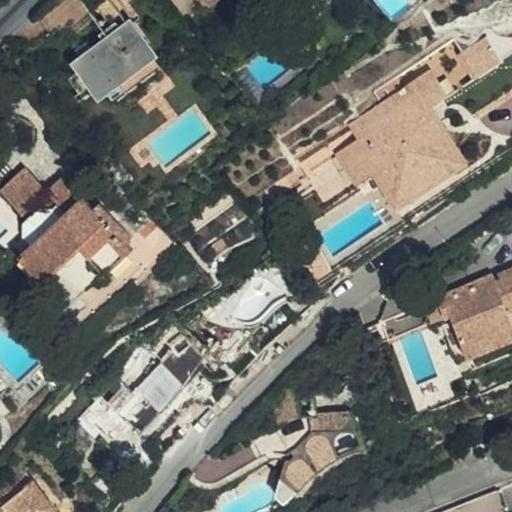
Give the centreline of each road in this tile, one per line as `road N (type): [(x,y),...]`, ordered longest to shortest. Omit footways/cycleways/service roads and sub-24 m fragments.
road 1 (residential): [(137,511),(277,356),(368,282),(511,185)]
road 2 (residential): [(511,462),(390,511)]
